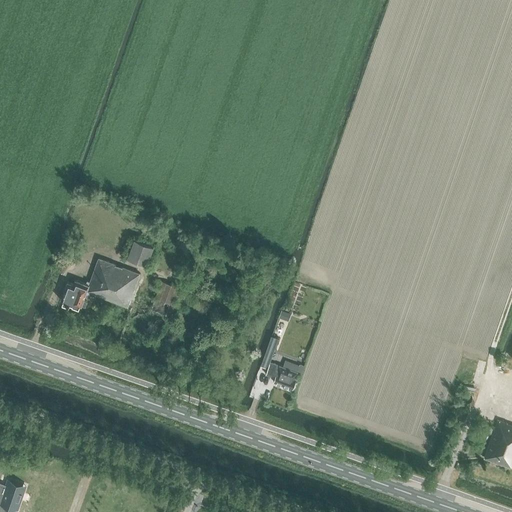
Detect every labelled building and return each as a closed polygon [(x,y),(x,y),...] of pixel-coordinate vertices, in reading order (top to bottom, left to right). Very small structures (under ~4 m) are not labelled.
[(127,257),(147,265),(154,246),(134,238),(127,257)] [(51,262),(57,264),(60,256),(54,254),(51,262)] [(73,306),(73,304),(82,306),(83,305),(86,306),(87,301),(84,300),(87,293),(90,295),(91,292),(128,306),(140,273),(99,258),(90,281),(87,280),(86,283),(75,279),(74,284),(68,282),(60,302),(73,306)] [(152,309),(171,316),(181,288),(162,281),(152,309)] [(279,318),(289,321),(292,314),(282,311),(279,318)] [(276,378),(274,382),(293,388),(297,379),(296,379),(298,371),(271,362),(267,374),(276,378)] [(511,426),(507,425),(508,422),(498,419),(485,458),(511,467),(511,426)] [(14,481),(9,480),(7,486),(0,484),(0,509),(1,510),(3,503),(17,508),(19,500),(21,501),(24,491),(20,490),(22,484),(20,484),(20,483),(17,483),(18,482),(17,482),(15,482),(15,481),(14,481)]
